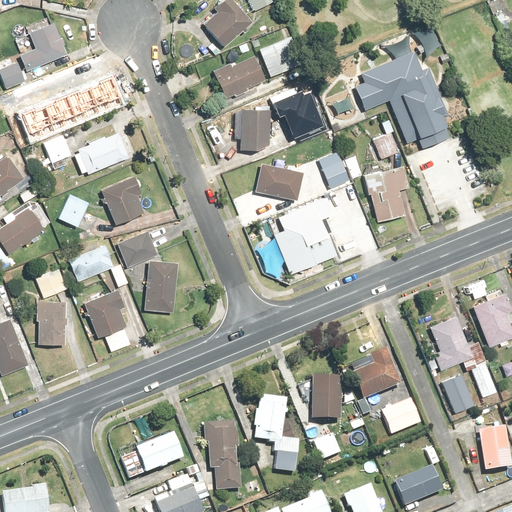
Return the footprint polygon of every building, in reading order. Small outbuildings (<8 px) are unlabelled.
[(252,22),(232,0),(222,0),(213,9),(216,12),(203,24),(223,47),(252,22)] [(274,0),(247,0),(253,12),(275,1),(274,0)] [(66,54),(53,22),(29,32),(35,48),(19,55),(26,70),(66,54)] [(290,35),(259,49),(271,77),(302,63),(290,35)] [(412,51),(360,72),(364,81),(353,86),(363,109),(388,99),(406,143),(417,138),(421,148),(456,133),(428,67),(420,70),(412,51)] [(231,64),(213,71),(225,98),(233,94),(234,97),(248,91),(247,88),(264,81),(254,56),(232,66),(231,64)] [(8,58),(0,61),(0,80),(4,89),(26,79),(22,70),(19,71),(14,61),(10,63),(8,58)] [(22,115),(32,139),(122,103),(112,79),(22,115)] [(275,103),(280,115),(285,113),(297,141),(326,130),(311,93),(304,96),(303,91),(275,103)] [(269,150),(270,110),(242,109),(241,149),(269,150)] [(392,132),(387,120),(379,123),(384,134),(371,140),(379,159),(388,156),(390,160),(395,157),(394,154),(397,152),(389,133),(392,132)] [(89,145),(77,149),(78,152),(74,154),(82,173),(86,171),(87,175),(130,159),(120,133),(104,139),(103,136),(88,142),(89,145)] [(61,135),(41,143),(52,170),(65,165),(62,159),(70,156),(61,135)] [(336,151),(316,159),(327,188),(347,180),(336,151)] [(352,155),(343,159),(349,178),(359,174),(352,155)] [(0,194),(24,179),(9,157),(0,163),(0,194)] [(260,163),(254,191),(296,200),(302,172),(260,163)] [(403,167),(363,175),(367,194),(370,194),(376,221),(403,215),(398,190),(407,187),(403,167)] [(134,177),(101,190),(115,225),(143,214),(136,196),(141,194),(134,177)] [(350,184),(331,192),(338,210),(332,212),(344,239),(369,229),(350,184)] [(87,203),(67,194),(56,219),(75,228),(87,203)] [(280,228),(273,231),(287,270),(331,254),(317,215),(329,211),(323,195),(275,213),(280,228)] [(0,244),(7,255),(43,231),(28,208),(0,227),(0,244)] [(147,230),(117,243),(127,267),(157,254),(147,230)] [(105,245),(68,260),(77,281),(114,266),(105,245)] [(177,263),(148,260),(143,309),(171,313),(177,263)] [(57,269),(34,279),(43,298),(66,288),(57,269)] [(117,289),(84,303),(97,337),(127,325),(120,308),(124,306),(117,289)] [(504,293),(472,305),(488,347),(511,337),(511,330),(505,311),(511,309),(504,293)] [(64,344),(65,302),(37,301),(36,344),(64,344)] [(471,357),(455,315),(428,325),(438,350),(431,353),(438,370),(471,357)] [(9,318),(0,322),(0,370),(2,376),(29,365),(9,318)] [(370,356),(348,365),(362,400),(401,384),(386,347),(369,354),(370,356)] [(340,376),(311,375),(310,418),(339,419),(340,376)] [(286,398),(259,395),(257,410),(254,409),(252,426),(255,426),(254,438),(281,441),(286,398)] [(408,399),(380,411),(390,436),(419,425),(408,399)] [(232,421),(202,423),(204,442),(207,442),(209,468),(214,468),(215,490),(241,488),(239,463),(235,463),(234,446),(238,445),(237,431),(233,431),(232,421)] [(510,467),(504,426),(477,430),(484,471),(510,467)] [(135,447),(145,472),(183,457),(173,432),(135,447)] [(330,435),(311,443),(319,461),(337,453),(330,435)] [(425,435),(404,445),(409,456),(430,446),(425,435)] [(393,481),(404,506),(441,490),(431,465),(393,481)] [(186,475),(166,483),(170,492),(190,484),(186,475)] [(380,511),(369,483),(343,494),(348,508),(350,507),(352,511),(380,511)] [(49,511),(45,485),(1,492),(3,511),(49,511)] [(155,502),(158,511),(203,511),(194,487),(155,502)] [(280,510),(280,511),(328,511),(320,491),(308,495),(309,498),(280,510)]
